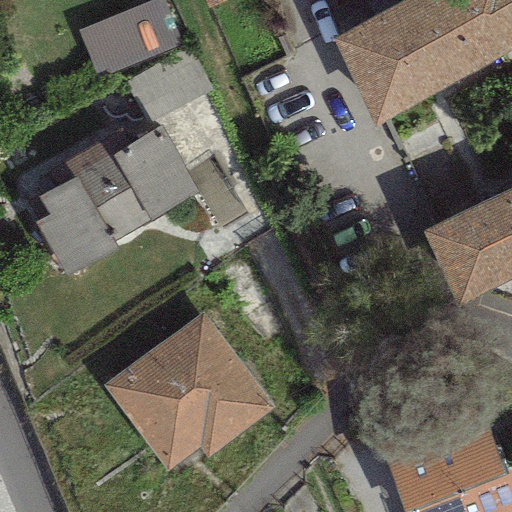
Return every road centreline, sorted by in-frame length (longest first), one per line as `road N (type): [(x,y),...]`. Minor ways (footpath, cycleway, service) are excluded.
road 1 (unclassified): [(293,0),(324,121),(418,313)]
road 2 (unclassified): [(418,313),(223,511)]
